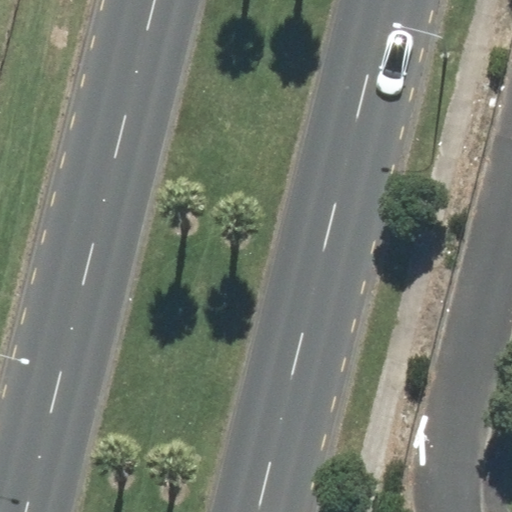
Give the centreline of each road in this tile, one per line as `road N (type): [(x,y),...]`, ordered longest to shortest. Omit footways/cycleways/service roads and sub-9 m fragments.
road 1 (primary): [(26,511),(156,0)]
road 2 (primary): [(406,0),(283,511)]
road 3 (residential): [(511,218),(450,511)]
